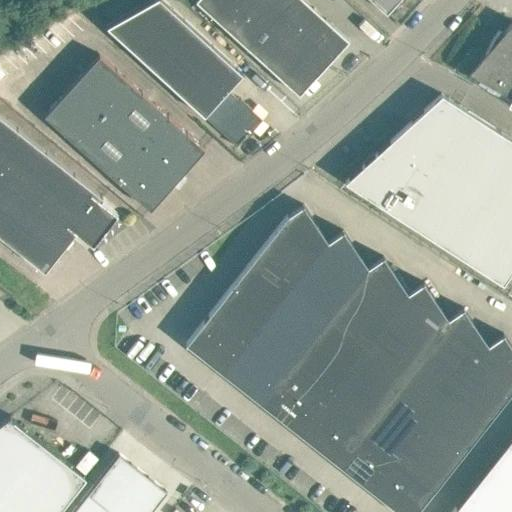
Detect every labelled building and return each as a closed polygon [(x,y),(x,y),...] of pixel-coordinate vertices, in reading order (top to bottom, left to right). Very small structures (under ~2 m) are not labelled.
[(348,38),(306,0),(197,0),(299,92),(348,38)] [(396,0),(373,0),(386,11),(396,0)] [(240,99),(228,88),(237,78),(154,1),(105,27),(236,143),(234,144),(235,145),(245,134),(244,133),(247,131),(248,133),(247,134),(248,134),(254,128),(254,127),(262,118),(253,109),(254,109),(247,102),(246,103),(247,104),(243,107),(238,102),(240,99)] [(511,23),(511,24),(511,23),(511,20),(504,30),(499,27),(495,35),(486,51),(467,73),(468,74),(471,72),(511,95),(511,100),(511,99),(509,103),(511,104),(511,23)] [(204,146),(98,52),(44,113),(150,208),(204,146)] [(511,267),(511,137),(441,92),(345,180),(503,282),(511,267)] [(103,196),(0,113),(0,172),(76,230),(93,244),(117,212),(101,199),(103,196)] [(76,230),(0,172),(0,233),(44,269),(76,230)] [(223,371),(328,239),(303,203),(287,213),(186,342),(223,371)] [(260,401),(368,265),(343,229),(328,239),(223,371),(260,401)] [(298,430),(407,291),(383,255),(368,265),(260,401),(298,430)] [(335,459),(447,317),(423,281),(407,291),(298,430),(335,459)] [(372,489),(487,344),(462,307),(447,317),(335,459),(372,489)] [(401,511),(415,511),(511,389),(511,346),(502,333),(487,344),(372,489),(401,511)] [(11,416),(10,414),(0,420),(0,511),(57,511),(85,476),(13,419),(13,420),(9,417),(11,416)] [(511,511),(511,435),(451,511),(511,511)] [(120,452),(88,492),(103,504),(135,464),(120,452)] [(113,511),(122,511),(151,477),(135,464),(103,504),(113,511)] [(149,511),(167,490),(151,477),(122,511),(149,511)] [(88,492),(78,505),(87,511),(113,511),(103,504),(88,492)]
